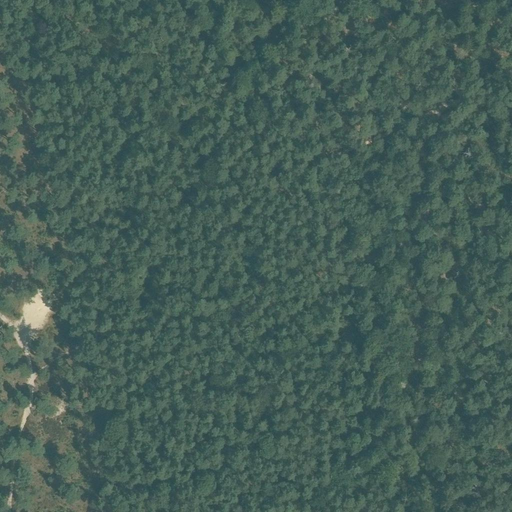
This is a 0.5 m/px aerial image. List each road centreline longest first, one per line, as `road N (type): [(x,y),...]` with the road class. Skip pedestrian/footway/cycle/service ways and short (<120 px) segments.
road 1 (track): [(411,511),(310,174)]
road 2 (track): [(310,174),(253,0)]
